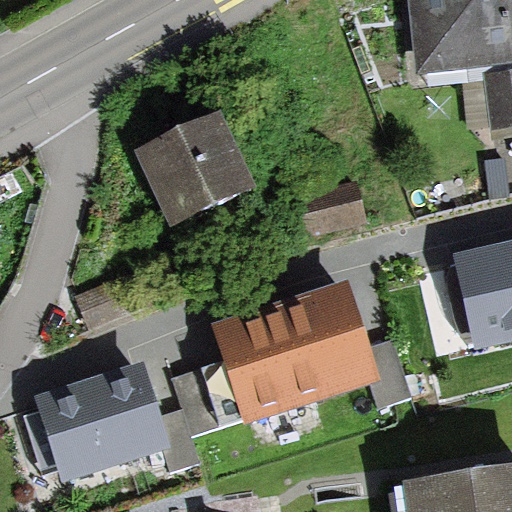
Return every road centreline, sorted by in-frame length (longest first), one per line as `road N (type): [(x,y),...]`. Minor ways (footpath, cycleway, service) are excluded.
road 1 (residential): [(52,69),(78,152),(0,335)]
road 2 (secondary): [(52,69),(182,0)]
